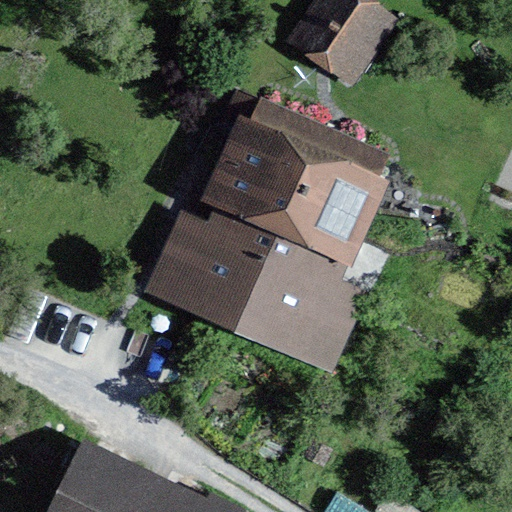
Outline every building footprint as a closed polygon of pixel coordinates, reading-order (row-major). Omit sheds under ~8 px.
[(352,85),(400,16),(377,0),(316,0),(288,39),(352,85)] [(234,125),(201,197),(214,203),(348,263),(351,264),(389,178),(381,174),(391,152),(259,93),(257,99),(237,90),(223,120),(234,125)] [(214,203),(208,217),(182,205),(145,288),(331,371),(369,288),(342,276),(348,263),(214,203)] [(253,511),(207,490),(205,495),(81,436),(45,511),(253,511)] [(312,438),(303,455),(324,466),(333,448),(312,438)] [(376,511),(338,488),(323,511),(324,511),(376,511)] [(419,511),(388,491),(377,508),(382,511),(419,511)]
